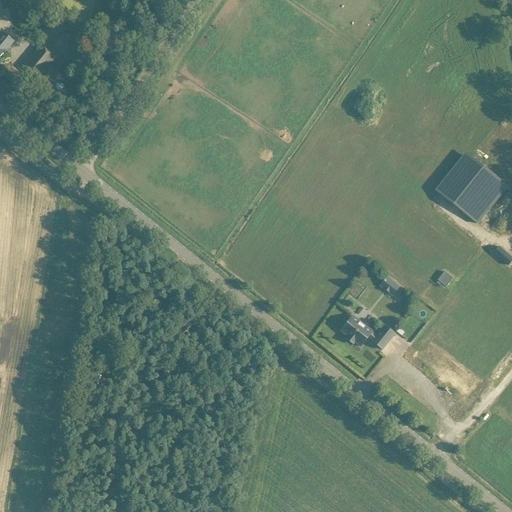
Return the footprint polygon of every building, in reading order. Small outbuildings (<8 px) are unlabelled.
[(0,57),(13,41),(4,34),(0,38),(0,57)] [(44,43),(33,57),(24,67),(37,78),(50,62),(59,69),(65,61),(58,56),(60,54),(44,43)] [(102,82),(94,93),(101,97),(108,86),(102,82)] [(470,148),(497,156),(508,156),(511,144),(511,116),(493,111),(475,112),(469,132),(470,148)] [(507,186),(471,157),(440,195),(477,224),(507,186)] [(511,260),(499,248),(494,254),(508,266),(511,261),(511,260)] [(511,346),(511,274),(484,253),(402,358),(465,407),(511,346)] [(445,273),(438,281),(446,288),(453,280),(445,273)] [(387,277),(379,286),(393,297),(400,287),(387,277)] [(350,321),(348,321),(345,325),(345,327),(341,332),(349,337),(347,339),(353,344),(355,342),(361,347),(368,337),(373,341),(372,342),(383,350),(395,334),(385,326),(377,336),(372,333),(373,332),(354,317),(350,321)]
